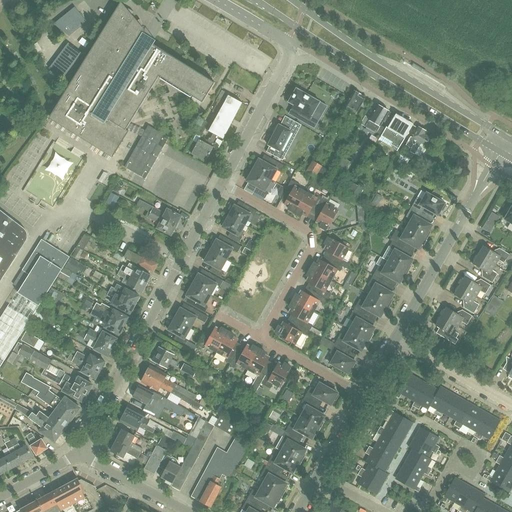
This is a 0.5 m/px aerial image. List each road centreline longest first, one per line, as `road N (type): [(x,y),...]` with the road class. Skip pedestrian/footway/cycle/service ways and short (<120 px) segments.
road 1 (unclassified): [(79,453),(221,184)]
road 2 (primary): [(255,0),(499,152)]
road 3 (primary): [(508,138),(291,0)]
road 4 (residential): [(261,338),(312,240),(306,229),(221,184)]
road 5 (unclassified): [(394,340),(499,152)]
road 6 (residential): [(441,131),(317,58)]
road 7 (unclassified): [(221,184),(286,59)]
road 8 (residential): [(511,406),(394,340)]
road 9 (unclassified): [(189,511),(79,453)]
